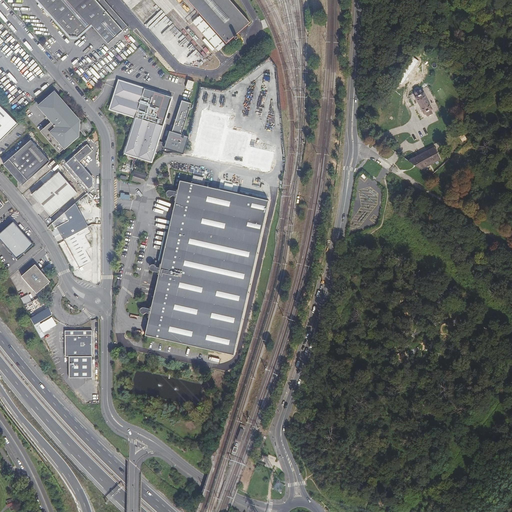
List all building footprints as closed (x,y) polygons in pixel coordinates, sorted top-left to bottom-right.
[(126,28),(101,0),(34,0),(69,39),(76,40),(90,27),(107,46),(126,28)] [(188,0),(228,45),(251,23),(230,0),(188,0)] [(193,22),(219,51),(225,45),(200,16),(196,19),(193,22)] [(131,153),(160,159),(164,140),(164,137),(174,92),(119,79),(113,110),(139,115),(131,153)] [(186,88),(192,90),(194,82),(188,80),(186,88)] [(75,123),(79,119),(55,90),(39,104),(52,119),(41,129),(60,151),(78,135),(75,131),(74,130),(76,128),(76,127),(77,125),(75,123)] [(431,110),(432,109),(423,93),(422,94),(420,90),(415,92),(417,96),(415,97),(424,113),(425,112),(427,116),(432,113),(431,110)] [(171,141),(171,143),(190,148),(194,130),(187,128),(194,96),(184,94),(177,126),(175,125),(172,138),(171,141)] [(0,105),(0,141),(18,124),(0,105)] [(31,139),(4,163),(23,185),(50,160),(31,139)] [(93,150),(88,144),(67,162),(89,188),(93,184),(93,177),(80,161),(93,150)] [(434,146),(407,161),(421,170),(441,159),(434,146)] [(33,194),(52,215),(78,193),(59,171),(33,194)] [(149,316),(145,334),(234,355),(268,199),(179,179),(177,187),(175,186),(175,190),(177,190),(175,195),(173,195),(173,198),(175,198),(161,262),(160,262),(159,265),(158,270),(158,273),(151,306),(150,306),(149,308),(148,313),(148,316),(149,316)] [(84,195),(55,220),(58,225),(69,220),(68,216),(75,213),(74,210),(87,203),(93,200),(87,193),(84,195)] [(58,225),(63,236),(81,270),(90,265),(88,262),(91,260),(86,249),(91,246),(87,235),(92,232),(91,212),(87,203),(74,210),(75,213),(68,216),(69,220),(58,225)] [(0,233),(0,240),(16,259),(32,244),(13,222),(0,233)] [(23,275),(38,293),(52,281),(36,263),(23,275)] [(29,295),(21,297),(24,304),(31,301),(29,295)] [(65,335),(65,356),(92,356),(92,336),(65,335)] [(11,509),(16,508),(13,499),(8,501),(11,509)]
